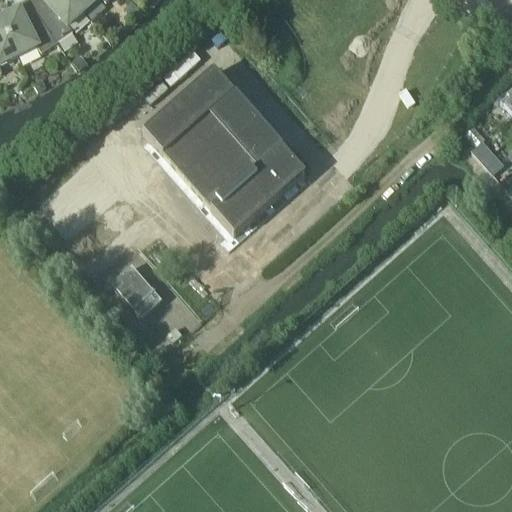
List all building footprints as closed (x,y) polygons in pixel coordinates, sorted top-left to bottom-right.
[(67,31),(82,17),(67,0),(32,0),(26,4),(56,48),(71,38),(67,31)] [(104,8),(111,0),(67,0),(82,17),(98,3),(104,8)] [(144,3),(140,0),(131,0),(129,3),(137,11),(144,3)] [(40,59),(56,48),(26,4),(8,17),(9,19),(0,23),(0,28),(16,61),(35,52),(40,59)] [(138,14),(132,20),(134,22),(137,25),(143,20),(139,15),(138,14)] [(0,78),(0,69),(16,61),(0,28),(0,78),(0,79),(0,78)] [(71,68),(76,75),(77,75),(85,69),(85,68),(79,61),(71,68)] [(231,102),(233,101),(212,77),(141,139),(233,243),(303,180),(280,154),(278,156),(231,102)] [(40,85),(32,89),(36,97),(44,93),(40,85)] [(107,135),(31,199),(56,227),(134,166),(107,135)] [(481,168),(492,158),(481,146),(470,156),(481,168)] [(492,180),(503,171),(492,158),(481,168),(492,180)] [(140,324),(160,307),(130,272),(110,289),(140,324)]
